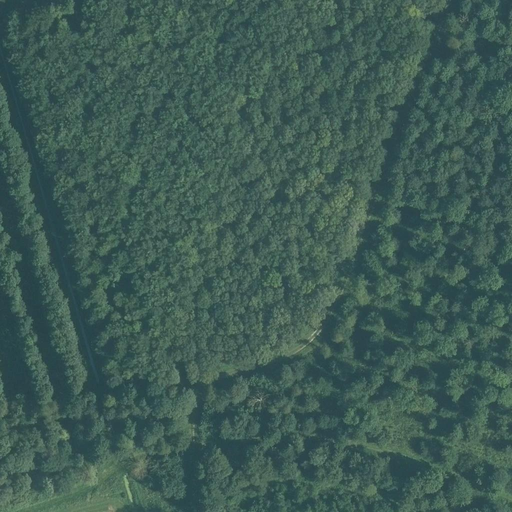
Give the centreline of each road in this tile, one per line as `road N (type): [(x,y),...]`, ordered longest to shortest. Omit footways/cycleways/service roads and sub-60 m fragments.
road 1 (track): [(448,0),(336,317),(289,354),(219,377),(202,391),(193,417),(195,511)]
road 2 (track): [(0,390),(92,393),(102,456),(328,432),(511,491)]
